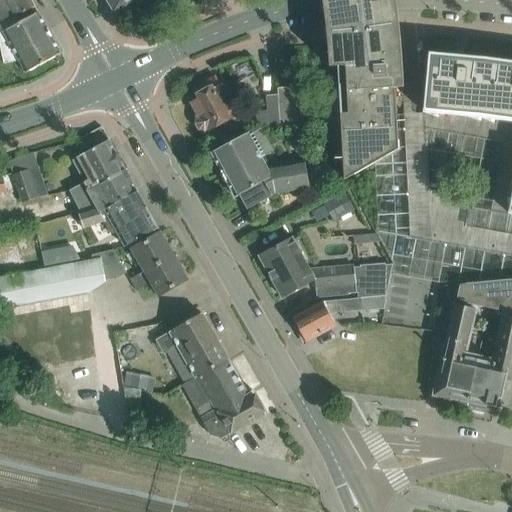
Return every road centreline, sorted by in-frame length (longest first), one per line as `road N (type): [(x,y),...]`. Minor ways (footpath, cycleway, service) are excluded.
road 1 (tertiary): [(330,452),(114,80)]
road 2 (tertiary): [(114,80),(284,11)]
road 3 (residential): [(345,481),(180,451)]
road 4 (residential): [(459,457),(390,447),(330,452)]
road 5 (tertiary): [(0,126),(114,80)]
